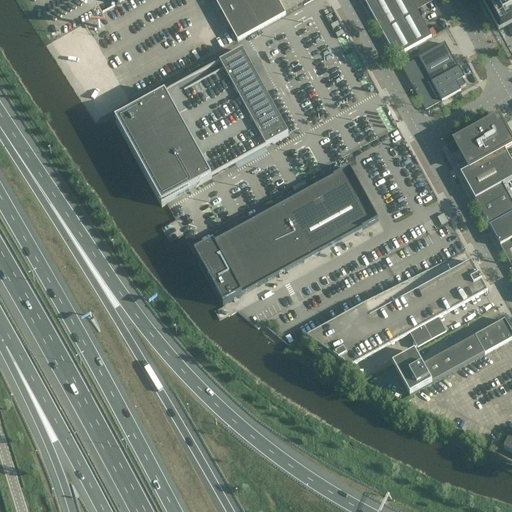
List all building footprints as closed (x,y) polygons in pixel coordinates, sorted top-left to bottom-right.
[(286,16),(277,0),(214,0),(238,42),(286,16)] [(432,37),(416,9),(432,0),(431,0),(363,0),(368,7),(396,57),(432,37)] [(511,0),(483,0),(500,30),(511,23),(511,0)] [(465,79),(459,69),(458,69),(445,44),(402,68),(416,94),(425,111),(442,102),(442,103),(460,93),(459,90),(466,87),(462,81),(465,79)] [(150,184),(149,184),(162,206),(212,179),(212,178),(289,136),(243,52),(165,95),(165,94),(134,111),(134,112),(116,122),(150,184)] [(511,180),(511,163),(505,151),(511,147),(511,143),(499,119),(446,149),(466,185),(475,201),(502,186),(511,180)] [(196,254),(195,254),(195,255),(213,288),(223,307),(228,304),(234,301),(235,300),(239,298),(379,222),(350,169),(196,254)] [(511,203),(502,186),(475,201),(490,227),(511,214),(511,203)] [(511,214),(490,227),(500,247),(511,268),(511,214)] [(363,307),(306,338),(339,361),(350,369),(488,293),(482,283),(467,255),(465,251),(363,307)] [(489,353),(511,340),(511,334),(505,321),(479,336),(489,353)] [(485,355),(489,353),(479,336),(453,350),(462,368),(485,355)] [(436,382),(462,368),(453,350),(427,365),(436,382)] [(410,396),(436,382),(427,365),(423,367),(415,353),(393,365),(410,396)]
